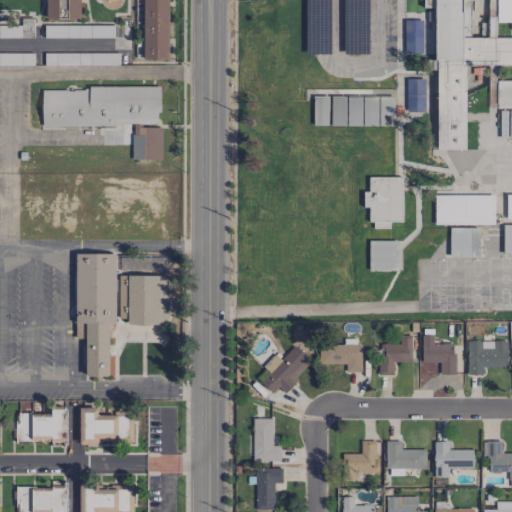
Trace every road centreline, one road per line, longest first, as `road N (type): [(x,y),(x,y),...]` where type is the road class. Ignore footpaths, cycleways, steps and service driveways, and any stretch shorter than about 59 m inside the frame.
road 1 (secondary): [(209,0),(208,511)]
road 2 (residential): [(313,400),(511,402)]
road 3 (residential): [(146,464),(0,463)]
road 4 (residential): [(0,44),(123,45)]
